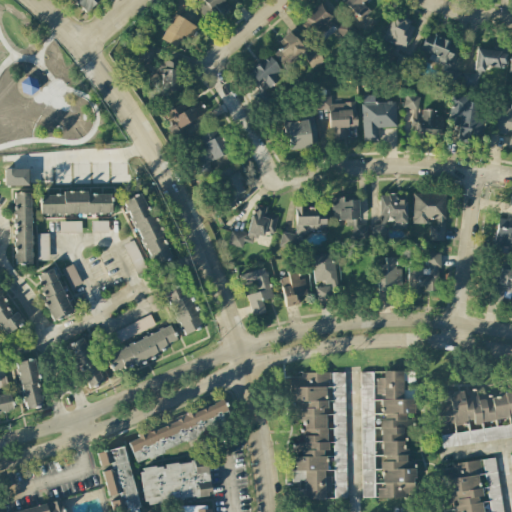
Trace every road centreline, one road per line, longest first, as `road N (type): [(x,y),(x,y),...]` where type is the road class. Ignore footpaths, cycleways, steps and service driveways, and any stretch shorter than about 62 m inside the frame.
road 1 (tertiary): [(0,465),(290,355),(390,341),(511,352)]
road 2 (tertiary): [(511,333),(392,321),(280,336),(0,441)]
road 3 (residential): [(275,7),(216,67),(270,176),(281,182),(408,167),(511,177)]
road 4 (tertiary): [(237,346),(203,253),(132,113),(85,44),(41,0)]
road 5 (residential): [(109,332),(71,241),(109,239),(144,311),(109,332)]
road 6 (residential): [(4,349),(42,339),(180,269)]
road 7 (residential): [(0,267),(26,304),(79,438)]
road 8 (residential): [(456,344),(476,172)]
road 9 (tertiary): [(268,511),(237,346)]
